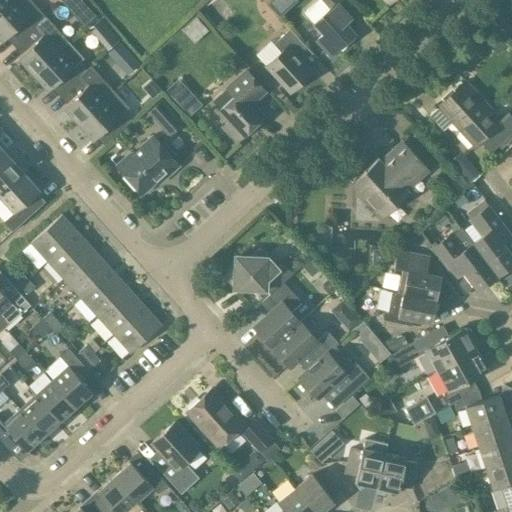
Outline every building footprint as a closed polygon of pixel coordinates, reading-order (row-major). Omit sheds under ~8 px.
[(0,0),(0,12),(13,0),(0,0)] [(13,31),(20,39),(46,16),(32,0),(13,0),(0,12),(0,36),(3,40),(13,31)] [(65,0),(79,23),(91,16),(81,0),(65,0)] [(354,33),(340,17),(348,9),(340,0),(323,0),(330,7),(314,23),(323,33),(316,40),(330,55),(354,33)] [(18,57),(33,73),(69,41),(46,16),(20,39),(28,48),(18,57)] [(99,19),(91,25),(107,46),(115,40),(99,19)] [(266,65),(290,92),(312,71),(297,54),(306,46),(290,29),(273,43),(281,52),(266,65)] [(105,50),(123,75),(138,63),(120,39),(105,50)] [(58,81),(65,89),(87,70),(79,61),(84,57),(69,41),(33,73),(48,89),(58,81)] [(87,70),(65,89),(73,98),(67,103),(63,106),(78,123),(114,90),(92,65),(87,70)] [(223,127),(236,141),(264,116),(252,103),(265,91),(246,70),(227,87),(234,96),(218,110),(228,121),(223,127)] [(176,76),(164,88),(188,114),(201,102),(176,76)] [(438,105),(439,107),(432,113),(446,129),(453,122),(475,145),(480,140),(490,152),(511,132),(511,116),(508,112),(497,122),(477,100),(480,97),(465,81),(453,92),(450,89),(439,99),(442,102),(438,105)] [(129,107),(114,90),(78,123),(93,139),(103,131),(111,139),(132,120),(124,111),(129,107)] [(163,101),(149,113),(171,137),(184,124),(163,101)] [(405,131),(406,112),(375,111),(374,130),(405,131)] [(179,164),(153,135),(141,146),(143,147),(119,168),(141,192),(165,172),(167,175),(179,164)] [(397,204),(392,199),(427,168),(404,142),(393,152),(395,154),(383,164),(378,158),(351,182),(383,217),(397,204)] [(0,166),(10,157),(0,145),(0,166)] [(479,174),(459,152),(450,160),(470,182),(479,174)] [(10,157),(0,166),(0,195),(24,173),(10,157)] [(24,173),(0,195),(0,197),(13,213),(5,221),(12,230),(38,206),(31,198),(40,190),(24,173)] [(482,235),(473,243),(497,274),(498,273),(500,276),(504,277),(511,270),(511,254),(503,242),(511,235),(511,234),(489,205),(470,219),(482,235)] [(31,242),(47,260),(78,232),(61,214),(31,242)] [(47,260),(64,279),(95,251),(78,232),(47,260)] [(497,274),(473,243),(463,250),(451,234),(432,248),(454,278),(464,271),(477,289),(497,274)] [(270,293),(283,282),(292,273),(283,263),(277,268),(260,248),(250,256),(235,255),(235,270),(226,278),(234,286),(234,287),(266,289),(270,293)] [(64,279),(81,297),(111,269),(95,251),(64,279)] [(407,269),(402,292),(436,299),(441,276),(418,271),(420,258),(397,253),(394,266),(407,269)] [(81,297),(97,315),(128,288),(111,269),(81,297)] [(33,287),(19,271),(12,278),(25,293),(33,287)] [(0,321),(5,328),(30,305),(6,278),(0,283),(0,321)] [(283,282),(270,293),(265,298),(274,308),(254,327),(272,347),(300,321),(291,311),(301,302),(283,282)] [(97,315),(114,334),(145,306),(128,288),(97,315)] [(436,299),(402,292),(392,290),(387,313),(384,313),(382,325),(405,329),(407,318),(431,323),(436,299)] [(145,306),(114,334),(130,352),(161,324),(145,306)] [(42,318),(56,334),(64,327),(50,311),(42,318)] [(310,348),(320,358),(327,352),(328,352),(338,343),(327,331),(317,340),(300,321),(272,347),(289,366),(310,348)] [(356,328),(362,335),(370,328),(364,321),(356,328)] [(426,350),(437,370),(476,349),(475,347),(477,346),(479,342),(472,329),(468,328),(465,329),(464,328),(445,339),(439,328),(415,341),(391,354),(397,366),(421,352),(426,350)] [(381,341),(371,350),(380,362),(391,353),(381,341)] [(9,351),(15,357),(24,349),(18,343),(9,351)] [(100,361),(86,346),(78,352),(92,368),(100,361)] [(52,380),(75,406),(92,391),(82,380),(91,373),(69,348),(60,356),(68,366),(52,380)] [(24,349),(15,357),(27,371),(36,363),(24,349)] [(450,405),(453,403),(479,389),(473,378),(487,370),(476,349),(437,370),(448,390),(444,393),(450,405)] [(327,352),(320,358),(299,377),(317,397),(338,378),(348,389),(366,373),(355,361),(345,371),(328,352),(327,352)] [(0,374),(0,386),(2,389),(9,383),(1,374),(0,374)] [(75,406),(52,380),(36,395),(59,420),(75,406)] [(472,426),(505,416),(501,404),(505,397),(510,400),(511,395),(511,387),(504,384),(500,394),(482,400),(479,389),(453,403),(456,409),(466,406),(472,426)] [(218,446),(243,424),(211,388),(186,410),(218,446)] [(59,420),(36,395),(20,409),(43,434),(59,420)] [(405,409),(413,423),(434,412),(426,398),(405,409)] [(505,416),(472,426),(479,447),(511,436),(508,425),(511,418),(511,404),(506,415),(505,416)] [(43,434),(20,409),(3,423),(0,419),(0,437),(8,447),(17,439),(26,449),(43,434)] [(242,431),(258,449),(270,438),(254,420),(242,431)] [(155,471),(167,485),(176,495),(197,476),(184,462),(199,448),(174,421),(152,442),(168,459),(155,471)] [(319,461),(342,441),(330,428),(307,448),(319,461)] [(511,435),(511,436),(479,447),(486,468),(511,458),(511,435)] [(377,486),(384,452),(387,443),(365,438),(362,450),(350,447),(344,473),(356,476),(355,483),(358,488),(365,484),(377,486)] [(406,457),(384,452),(377,486),(388,489),(392,496),(398,492),(400,485),(411,488),(417,462),(406,460),(406,457)] [(501,485),(511,481),(511,458),(486,468),(493,489),(501,486),(501,485)] [(114,476),(137,502),(153,487),(158,492),(167,485),(155,471),(151,467),(142,475),(130,461),(114,476)] [(323,511),(324,508),(333,501),(312,474),(295,487),(313,511),(323,511)] [(101,511),(100,511),(137,511),(142,508),(137,502),(114,476),(97,491),(109,504),(101,511)] [(511,481),(501,485),(501,486),(508,506),(511,504),(511,481)] [(458,500),(454,484),(428,491),(432,508),(458,500)] [(313,511),(295,487),(277,501),(283,508),(286,511),(313,511)]
